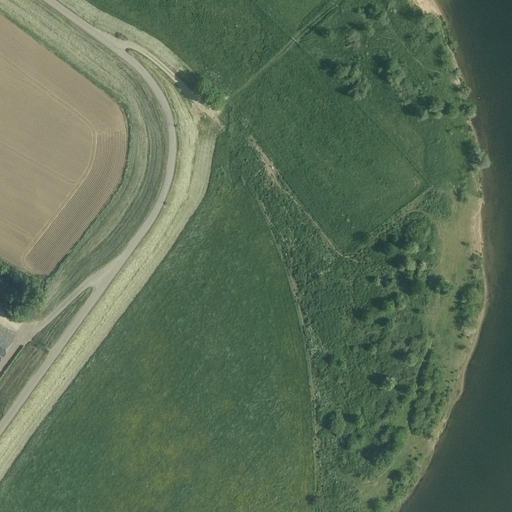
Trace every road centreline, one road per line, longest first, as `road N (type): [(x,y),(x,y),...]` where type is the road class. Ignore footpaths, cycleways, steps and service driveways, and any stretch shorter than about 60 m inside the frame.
road 1 (unclassified): [(0,430),(146,226),(170,170),(171,125),(153,85),(48,0)]
road 2 (track): [(106,41),(136,49),(210,109)]
